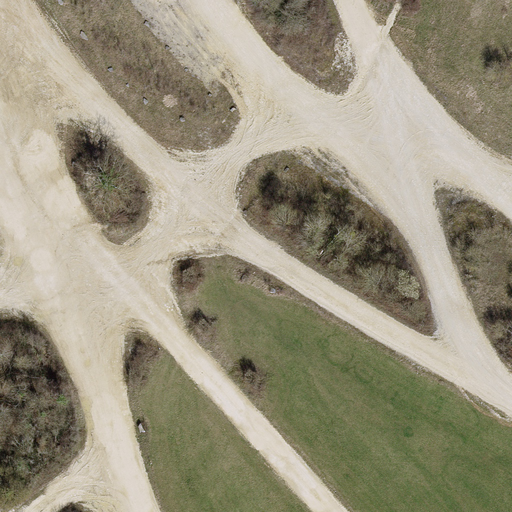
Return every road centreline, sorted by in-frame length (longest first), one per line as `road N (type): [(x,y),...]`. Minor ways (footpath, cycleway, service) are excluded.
road 1 (track): [(189,192),(239,238),(475,378),(393,150),(279,115)]
road 2 (track): [(0,117),(91,341),(136,511)]
road 3 (track): [(126,284),(327,511)]
road 4 (track): [(348,0),(393,150),(511,187)]
road 5 (track): [(207,0),(279,115),(189,192)]
road 6 (track): [(0,30),(189,192)]
